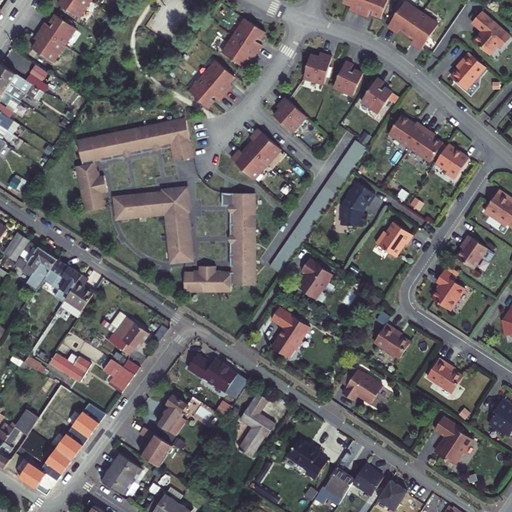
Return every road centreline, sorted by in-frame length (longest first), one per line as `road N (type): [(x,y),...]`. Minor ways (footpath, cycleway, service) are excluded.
road 1 (residential): [(473,511),(189,325)]
road 2 (residential): [(511,379),(403,299),(499,149)]
road 3 (residential): [(304,20),(383,51),(499,149)]
road 4 (residential): [(189,325),(0,200)]
road 5 (residential): [(189,325),(76,478)]
road 6 (residential): [(220,138),(304,20)]
